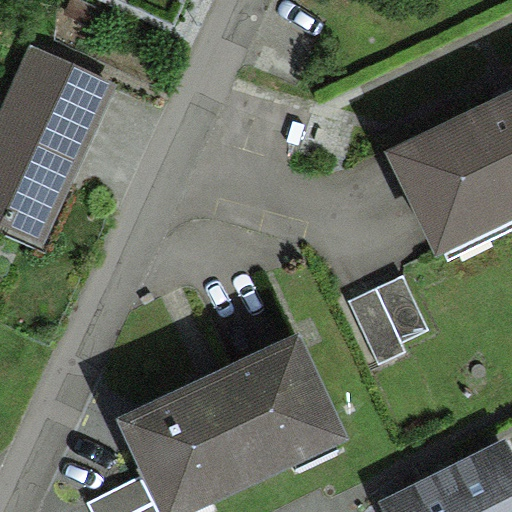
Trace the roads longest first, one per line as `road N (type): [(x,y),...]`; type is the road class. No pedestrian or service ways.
road 1 (residential): [(0,509),(237,0)]
road 2 (residential): [(308,511),(490,421)]
